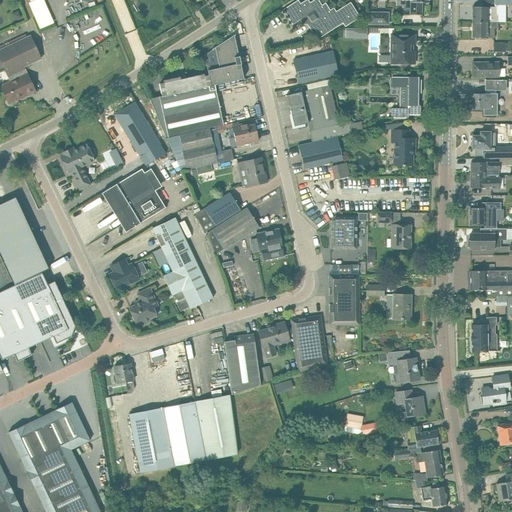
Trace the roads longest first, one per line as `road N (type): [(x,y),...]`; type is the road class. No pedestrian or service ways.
road 1 (unclassified): [(115,334),(146,343),(305,293),(307,272),(245,5)]
road 2 (tertiary): [(446,374),(449,0)]
road 3 (unclassified): [(24,141),(245,5)]
road 4 (unclassified): [(24,141),(115,334)]
road 5 (tertiary): [(467,511),(446,374)]
road 6 (unclassified): [(115,334),(98,355),(0,406)]
